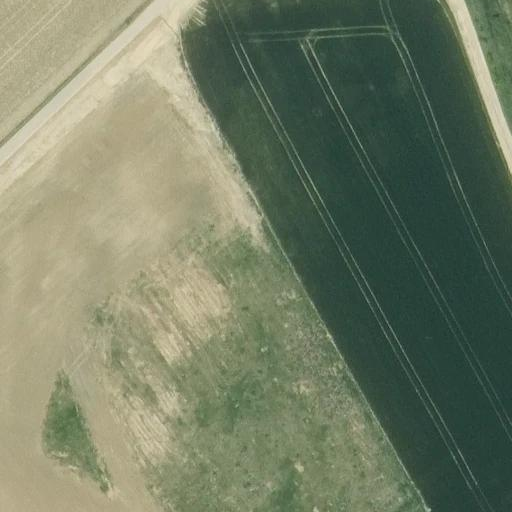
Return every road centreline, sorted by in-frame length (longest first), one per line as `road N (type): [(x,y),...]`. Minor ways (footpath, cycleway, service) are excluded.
road 1 (track): [(163,0),(0,158)]
road 2 (track): [(511,149),(455,0)]
